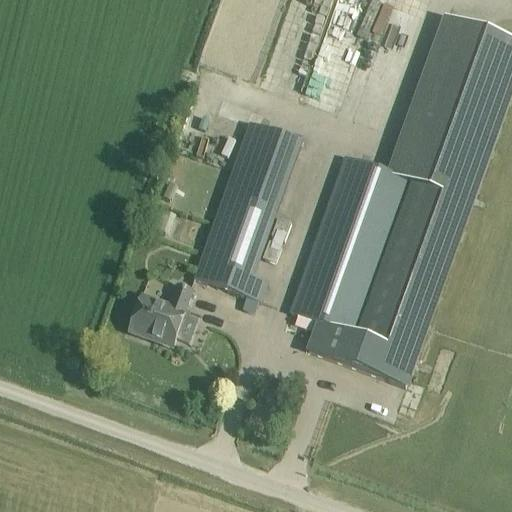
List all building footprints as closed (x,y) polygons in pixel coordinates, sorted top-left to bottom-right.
[(329,361),(409,390),(511,102),(511,24),(450,2),(388,177),(347,162),(291,317),(338,334),(329,361)] [(247,126),(202,264),(195,283),(261,307),(269,285),(253,279),(298,143),(247,126)] [(189,150),(210,160),(219,141),(199,131),(189,150)] [(156,211),(149,230),(169,238),(176,218),(156,211)] [(143,300),(142,299),(129,336),(147,342),(148,338),(174,347),(184,319),(183,319),(192,295),(178,289),(169,313),(142,304),(143,300)] [(281,391),(275,405),(288,410),(294,396),(281,391)]
